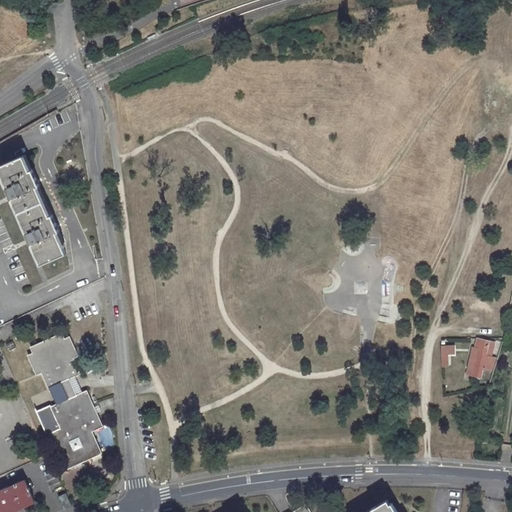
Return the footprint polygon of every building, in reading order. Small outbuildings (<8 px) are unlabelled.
[(21,153),(0,162),(0,174),(39,262),(65,250),(21,153)] [(67,469),(103,452),(93,429),(104,424),(88,389),(77,394),(70,379),(82,373),(74,357),(80,355),(71,336),(66,338),(64,333),(32,347),(34,353),(30,355),(38,373),(43,371),(50,387),(54,386),(62,402),(53,405),(52,404),(37,411),(48,435),(51,433),(67,469)] [(492,356),(496,342),(479,338),(477,338),(475,347),(479,348),(476,359),(471,358),(468,368),(474,370),(472,376),(481,378),(484,368),(493,370),(497,357),(492,356)] [(450,362),(456,362),(456,346),(441,346),(442,367),(448,367),(448,366),(451,365),(450,362)] [(476,359),(479,348),(475,347),(473,346),(471,358),(476,359)] [(50,457),(46,459),(50,469),(54,467),(50,457)] [(24,480),(0,491),(0,511),(4,511),(33,500),(24,480)] [(65,491),(58,494),(63,507),(71,505),(65,491)] [(396,511),(390,501),(371,511),(396,511)]
